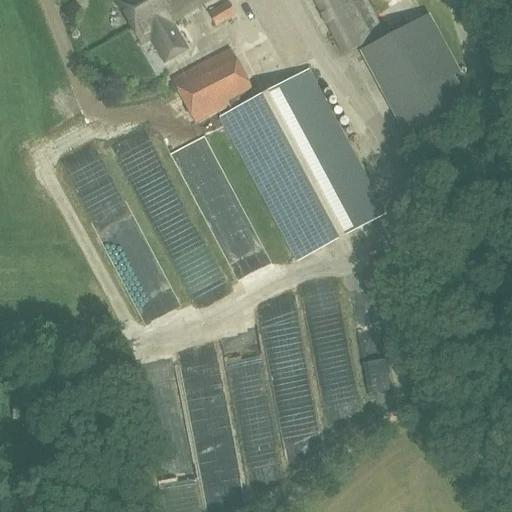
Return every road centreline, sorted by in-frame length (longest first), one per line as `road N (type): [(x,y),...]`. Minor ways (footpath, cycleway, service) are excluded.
road 1 (unclassified): [(511,499),(489,467),(404,205),(406,186),(434,158),(489,132),(458,0)]
road 2 (track): [(280,511),(341,452),(462,392)]
